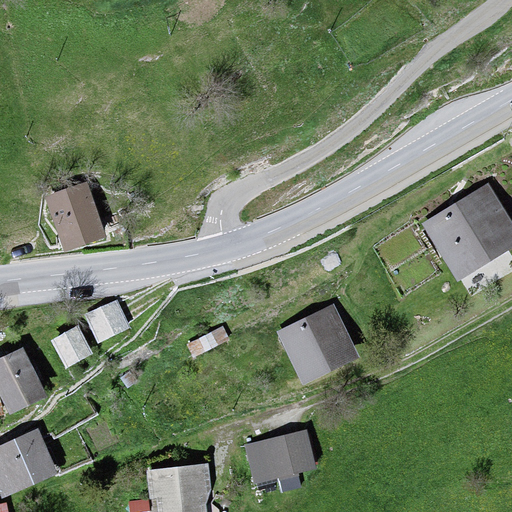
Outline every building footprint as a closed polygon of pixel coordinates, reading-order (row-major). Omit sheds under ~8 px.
[(511,206),(497,185),(433,228),(474,290),(511,264),(511,206)] [(103,195),(64,211),(83,256),(122,240),(103,195)] [(129,306),(101,320),(115,347),(142,333),(129,306)] [(344,306),(289,336),(320,391),(374,361),(344,306)] [(94,330),(68,345),(86,374),(111,360),(94,330)] [(38,348),(1,370),(33,423),(70,401),(38,348)] [(7,392),(0,394),(0,425),(15,421),(7,392)] [(328,427),(266,448),(282,494),(343,473),(328,427)] [(38,428),(0,445),(0,493),(1,498),(56,473),(38,428)] [(239,511),(227,469),(167,476),(179,511),(239,511)]
